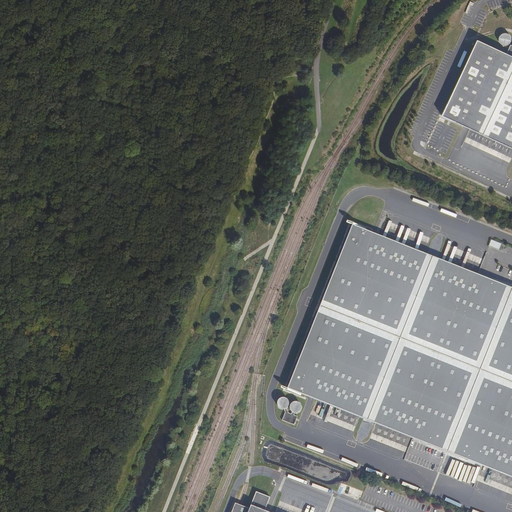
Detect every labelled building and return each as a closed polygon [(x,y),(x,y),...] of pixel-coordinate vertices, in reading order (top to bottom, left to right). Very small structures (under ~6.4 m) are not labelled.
[(506,53),(477,39),(470,53),(441,115),(472,130),(479,133),(486,136),(492,139),(499,142),(506,145),(511,148),(511,44),(510,43),(510,42),(511,41),(511,40),(511,39),(511,37),(510,37),(510,36),(509,35),(509,34),(507,34),(507,33),(506,33),(505,33),(504,33),(503,33),(502,33),(501,34),(500,35),(499,36),(499,37),(498,38),(498,39),(498,40),(499,40),(499,41),(499,42),(500,43),(500,44),(501,44),(501,45),(502,45),(503,45),(504,45),(505,46),(505,45),(506,48),(508,49),(506,53)] [(511,287),(478,274),(469,271),(462,268),(456,265),(449,263),(442,260),(409,247),(403,245),(397,242),(390,239),(383,237),(367,230),(368,228),(341,217),(274,386),(301,397),(302,394),(332,406),(338,408),(344,411),(351,413),(357,416),(378,424),(384,427),(391,429),(398,432),(404,434),(412,438),(482,465),(491,469),(497,471),(504,474),(510,477),(511,477),(511,287)] [(501,244),(491,240),(488,247),(499,251),(501,244)] [(294,400),(286,406),(291,414),(300,408),(294,400)] [(282,419),(293,424),(296,417),(286,412),(282,419)] [(359,499),(362,492),(341,483),(338,490),(359,499)] [(472,493),(461,489),(459,496),(469,500),(472,493)] [(249,508),(247,511),(268,511),(264,510),(270,497),(256,491),(249,508)] [(247,511),(249,508),(239,504),(235,503),(231,511),(247,511)]
